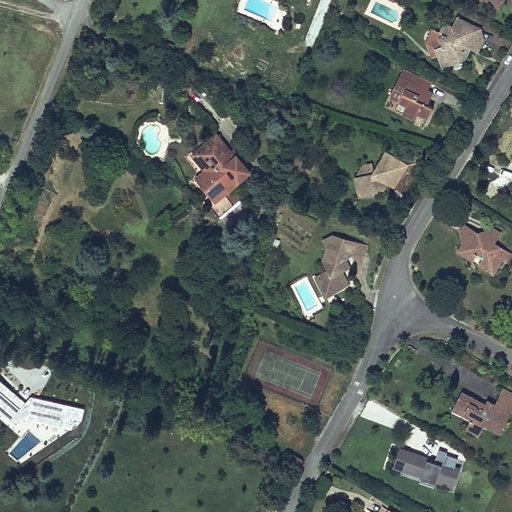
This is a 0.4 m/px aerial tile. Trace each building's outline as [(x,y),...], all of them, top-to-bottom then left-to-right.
[(461,0),(480,9),(484,0),(461,0)] [(494,5),(490,0),(484,0),(480,9),(489,14),(494,5)] [(451,33),(456,25),(448,21),(443,30),(451,33)] [(460,49),(469,31),(456,25),(451,33),(443,30),(434,26),(429,35),(433,37),(430,42),(433,47),(426,50),(430,61),(438,58),(442,66),(454,61),(460,49)] [(469,31),(460,49),(468,53),(474,42),(469,31)] [(434,70),(442,66),(438,58),(430,61),(434,70)] [(231,88),(234,79),(223,76),(220,84),(231,88)] [(389,105),(397,108),(393,118),(402,123),(406,116),(418,121),(423,110),(418,108),(407,103),(412,93),(417,95),(421,87),(402,78),(399,84),(390,80),(380,100),(389,105)] [(239,81),(234,79),(231,88),(236,90),(239,81)] [(423,97),(417,95),(412,93),(407,103),(418,108),(423,97)] [(397,108),(389,105),(385,114),(393,118),(397,108)] [(194,150),(206,164),(202,169),(188,180),(216,214),(230,202),(222,192),(248,169),(234,153),(231,155),(213,134),(194,150)] [(189,154),(202,169),(206,164),(194,150),(189,154)] [(388,194),(400,171),(378,160),(371,173),(371,179),(364,180),(362,172),(355,173),(357,183),(349,185),(353,203),(376,198),(373,193),(376,187),(381,190),(388,194)] [(493,265),(506,260),(485,246),(488,243),(480,238),(475,246),(471,237),(457,229),(452,236),(460,240),(451,255),(457,258),(464,263),(468,257),(475,262),(474,265),(488,272),(493,265)] [(480,238),(488,243),(492,236),(484,231),(480,238)] [(346,256),(337,242),(324,241),(316,247),(323,253),(318,267),(323,275),(311,283),(317,294),(323,291),(327,298),(344,287),(336,275),(345,269),(340,260),(346,256)] [(346,242),(337,242),(346,256),(351,253),(346,242)] [(471,268),(474,265),(475,262),(468,257),(464,263),(457,258),(461,271),(467,275),(471,268)] [(474,265),(471,268),(486,277),(488,272),(474,265)] [(322,301),(327,298),(323,291),(317,294),(322,301)] [(71,430),(74,419),(81,421),(84,412),(76,410),(29,398),(28,405),(0,381),(0,412),(18,426),(25,418),(71,430)] [(488,410),(503,417),(511,401),(496,394),(488,410)] [(492,438),(503,417),(488,410),(479,405),(477,408),(475,412),(469,413),(466,408),(462,406),(464,401),(453,395),(446,408),(458,414),(461,424),(457,431),(471,438),(476,429),(492,438)] [(477,408),(464,401),(462,406),(466,408),(469,413),(475,412),(477,408)] [(458,414),(446,408),(442,415),(461,424),(458,414)] [(296,472),(303,460),(293,454),(286,466),(296,472)] [(447,491),(453,475),(393,454),(389,466),(396,469),(397,464),(408,468),(405,476),(447,491)]
